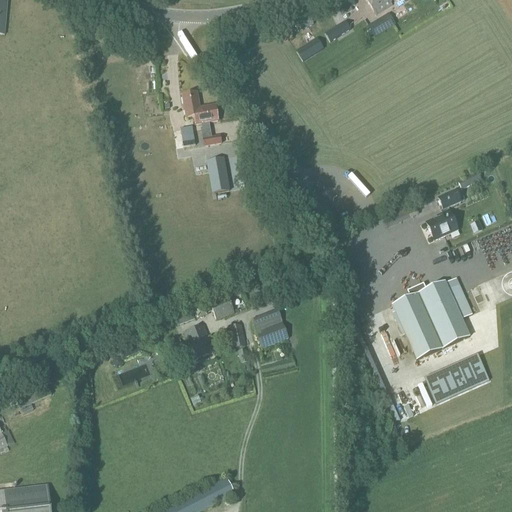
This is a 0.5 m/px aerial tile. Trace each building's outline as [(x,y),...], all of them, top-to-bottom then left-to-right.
[(0,0),(0,35),(5,36),(8,0),(0,0)] [(334,0),(340,13),(355,6),(352,0),(334,0)] [(395,0),(365,0),(376,17),(392,6),(390,3),(395,0)] [(374,40),(395,26),(388,15),(367,28),(374,40)] [(314,25),(309,16),(294,24),(298,33),(314,25)] [(351,31),(344,22),(324,34),(330,44),(351,31)] [(303,63),(323,50),(316,39),(296,52),(303,63)] [(215,106),(199,109),(197,94),(182,96),(186,119),(194,118),(195,126),(201,125),(201,129),(204,148),(222,146),(220,136),(211,138),(209,124),(218,122),(215,106)] [(155,166),(164,165),(160,119),(151,120),(155,166)] [(138,170),(149,170),(150,152),(139,151),(138,170)] [(212,195),(230,192),(224,159),(206,162),(212,195)] [(461,191),(481,181),(477,173),(457,183),(461,191)] [(434,242),(457,232),(455,226),(457,225),(454,218),(451,219),(447,209),(460,203),(464,201),(462,195),(458,197),(456,192),(438,199),(443,211),(441,212),(442,215),(437,218),(426,224),(434,242)] [(351,205),(347,206),(353,220),(357,218),(351,205)] [(389,309),(415,364),(469,339),(461,321),(472,316),(458,286),(448,291),(444,284),(424,293),(421,287),(416,289),(417,290),(410,293),(410,292),(405,294),(408,300),(389,309)] [(469,294),(477,318),(494,312),(492,306),(501,303),(499,297),(496,298),(493,287),(469,294)] [(228,298),(209,306),(216,322),(234,314),(228,298)] [(203,306),(193,310),(183,313),(186,322),(196,319),(196,320),(207,316),(203,306)] [(288,340),(282,324),(278,312),(251,323),(255,334),(262,351),(288,340)] [(246,348),(242,327),(238,325),(232,326),(228,330),(233,350),(246,348)] [(184,335),(191,351),(174,358),(178,366),(194,359),(195,362),(214,354),(203,327),(184,335)] [(119,350),(123,359),(141,352),(137,342),(119,350)] [(240,364),(248,363),(246,352),(238,353),(240,364)] [(14,399),(20,411),(52,396),(47,384),(14,399)] [(0,451),(8,448),(0,430),(0,451)] [(202,511),(235,496),(227,479),(162,511),(202,511)] [(0,491),(0,511),(50,511),(48,486),(0,491)]
